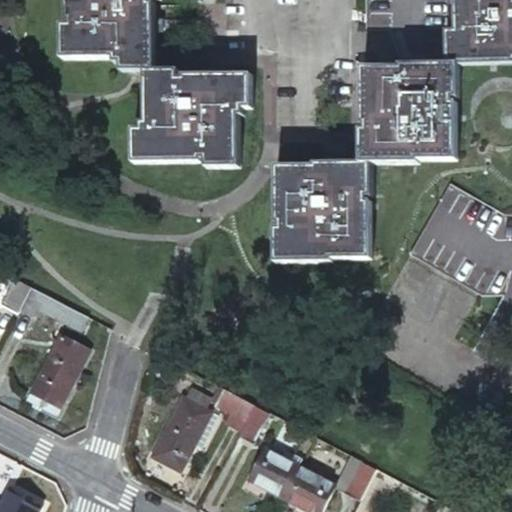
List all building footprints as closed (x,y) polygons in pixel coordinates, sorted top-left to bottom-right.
[(61,24),(61,58),(116,58),(115,62),(122,62),(121,73),(140,73),(139,127),(132,128),(133,137),(124,137),(124,175),(189,176),(190,171),(201,172),(201,177),(233,178),(233,114),(241,114),(241,107),(250,107),(250,74),(178,72),(177,76),(172,75),(172,68),(156,68),(156,4),(151,5),(150,0),(65,0),(65,14),(71,13),(71,25),(61,24)] [(360,0),(361,29),(384,30),(396,66),(357,65),(356,125),(360,125),(359,133),(356,133),(356,142),(356,160),(310,160),(310,164),(270,163),(269,218),(273,219),(273,226),(269,226),(269,258),(324,259),(324,252),(363,252),(364,200),(359,201),(359,193),(365,194),(366,160),(420,160),(420,156),(456,156),(456,107),(452,107),(452,100),(456,101),(456,66),(510,66),(510,60),(511,60),(511,0),(448,0),(449,31),(442,31),(442,0),(360,0)] [(511,217),(505,218),(451,189),(410,263),(485,303),(511,302),(511,217)] [(23,308),(34,286),(17,278),(2,306),(19,314),(23,308)] [(96,319),(34,286),(23,308),(39,316),(43,307),(85,330),(88,324),(92,326),(96,319)] [(64,334),(29,398),(58,414),(93,350),(64,334)] [(186,397),(204,407),(211,394),(193,384),(186,397)] [(241,429),(256,403),(224,387),(214,405),(229,413),(225,420),(241,429)] [(219,415),(204,407),(186,397),(184,396),(152,452),(183,468),(195,445),(201,448),(219,415)] [(271,411),(256,403),(241,429),(239,433),(254,441),(271,411)] [(250,478),(284,496),(300,465),(267,448),(250,478)] [(353,454),(336,484),(348,491),(365,461),(353,454)] [(365,461),(348,491),(361,498),(377,468),(365,461)] [(300,465),(284,496),(314,511),(320,511),(336,484),(300,465)] [(12,486),(0,508),(0,511),(35,511),(41,502),(12,486)] [(435,511),(459,511),(460,511),(441,501),(435,511)]
